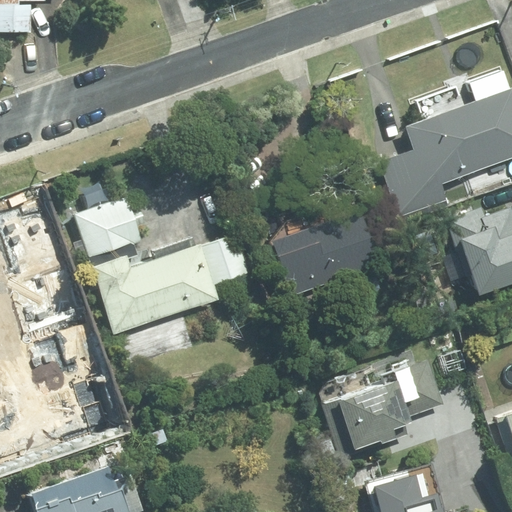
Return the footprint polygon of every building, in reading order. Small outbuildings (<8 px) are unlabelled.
[(0,0),(0,31),(25,31),(25,4),(13,4),(13,0),(16,0),(0,0)] [(511,150),(511,99),(505,80),(397,119),(406,144),(373,156),(394,215),(442,197),(435,179),(511,150)] [(511,190),(500,195),(509,219),(511,217),(511,190)] [(131,256),(126,240),(133,238),(118,194),(67,211),(84,258),(79,260),(104,330),(208,294),(188,236),(183,238),(179,230),(141,243),(145,252),(131,256)] [(511,218),(509,219),(501,198),(475,208),(472,201),(437,213),(444,231),(446,231),(453,248),(438,253),(446,275),(461,270),(466,286),(511,269),(511,218)] [(346,263),(367,256),(346,200),(260,231),(281,290),(347,267),(346,263)] [(231,230),(192,244),(206,283),(244,269),(231,230)] [(0,377),(53,359),(30,298),(0,309),(0,377)] [(333,455),(402,430),(396,414),(437,399),(420,353),(394,362),(392,357),(369,366),(373,375),(312,398),(333,455)] [(503,438),(511,463),(511,398),(493,405),(505,438),(503,438)] [(369,511),(453,511),(452,507),(436,511),(421,459),(359,478),(369,511)] [(113,511),(112,509),(117,507),(106,478),(84,485),(83,482),(56,491),(54,486),(21,498),(26,511),(113,511)] [(248,511),(243,498),(206,511),(248,511)]
